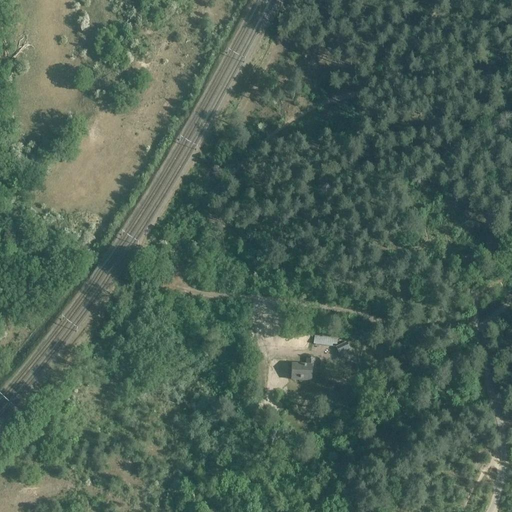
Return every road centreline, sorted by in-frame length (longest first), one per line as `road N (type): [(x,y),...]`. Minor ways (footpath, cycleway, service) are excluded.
road 1 (unknown): [(460,511),(496,448),(476,300),(511,271)]
road 2 (track): [(254,299),(481,331)]
